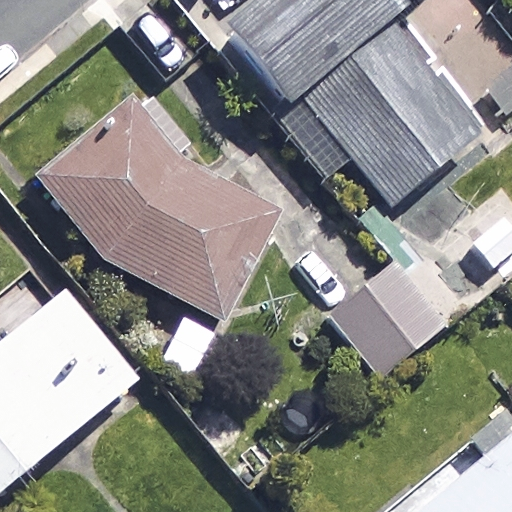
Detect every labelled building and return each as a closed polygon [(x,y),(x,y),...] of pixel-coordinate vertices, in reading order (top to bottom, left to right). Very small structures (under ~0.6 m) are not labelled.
[(242,0),(196,39),(361,235),(475,139),(378,24),(407,0),(242,0)] [(260,225),(177,177),(167,166),(185,151),(134,95),(21,197),(93,277),(214,330),(260,225)] [(458,253),(481,281),(511,255),(511,220),(506,213),(458,253)] [(438,332),(385,270),(352,298),(405,361),(438,332)] [(0,492),(123,393),(51,304),(0,345),(0,492)] [(316,365),(272,376),(282,416),(326,405),(316,365)] [(511,511),(511,452),(499,437),(447,480),(435,466),(379,511),(511,511)]
